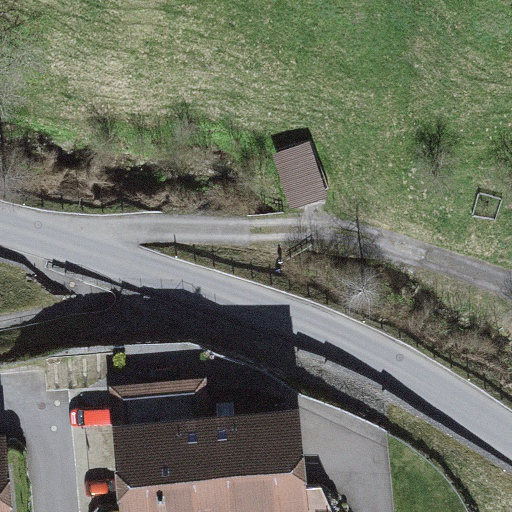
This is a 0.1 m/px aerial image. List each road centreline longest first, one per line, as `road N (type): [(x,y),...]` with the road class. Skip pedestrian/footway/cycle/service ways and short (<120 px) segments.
road 1 (residential): [(511,433),(426,368),(140,267),(0,238)]
road 2 (track): [(82,255),(150,236),(304,233),(511,300)]
